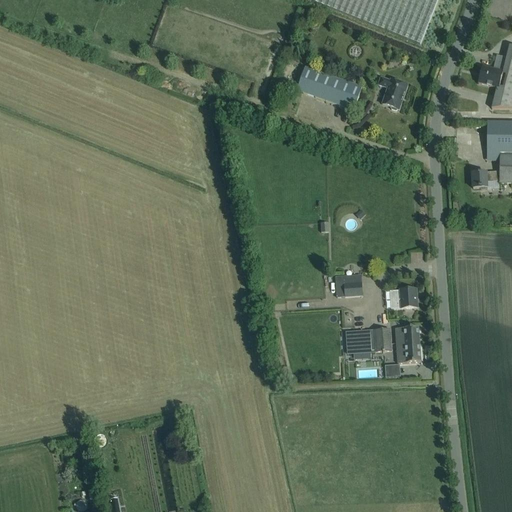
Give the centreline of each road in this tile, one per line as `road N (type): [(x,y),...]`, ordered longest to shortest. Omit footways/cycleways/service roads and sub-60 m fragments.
road 1 (unclassified): [(462,511),(436,136),(476,0)]
road 2 (unknown): [(234,96),(438,167)]
